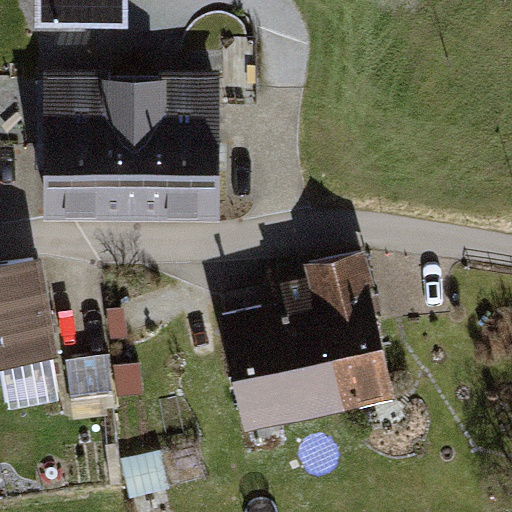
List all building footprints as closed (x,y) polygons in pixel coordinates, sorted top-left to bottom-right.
[(33,0),(34,25),(128,25),(127,0),(33,0)] [(132,68),(43,68),(43,214),(133,213),(132,68)] [(219,68),(132,68),(133,213),(219,213),(219,68)] [(310,258),(344,405),(395,393),(369,283),(373,282),(365,246),(310,258)] [(42,253),(0,258),(0,361),(57,352),(42,253)] [(245,428),(344,405),(310,258),(267,268),(274,299),(218,312),(245,428)]
